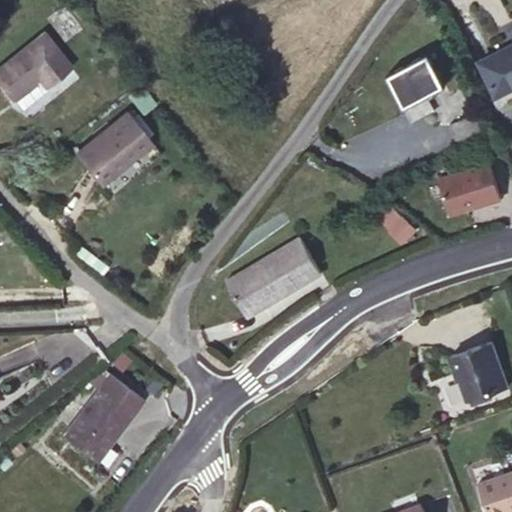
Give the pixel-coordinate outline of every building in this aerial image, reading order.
[(38,78),(46,87),(72,67),(44,31),(0,66),(0,85),(11,99),(13,98),(38,78)] [(511,45),(480,62),(496,95),(511,86),(511,45)] [(388,76),(405,107),(429,94),(445,85),(428,55),(388,76)] [(21,108),(46,87),(38,78),(13,98),(21,108)] [(429,94),(405,107),(408,113),(433,100),(429,94)] [(126,111),(74,152),(100,185),(152,142),(126,111)] [(481,112),(450,124),(460,148),(491,136),(481,112)] [(488,159),(435,172),(447,208),(499,194),(488,159)] [(390,202),(375,216),(401,244),(415,230),(390,202)] [(302,240),(226,284),(248,320),(323,277),(302,240)] [(495,341),(452,355),(460,379),(462,378),(470,400),(510,387),(495,341)] [(144,399),(110,374),(63,435),(97,461),(144,399)] [(511,473),(481,484),(491,511),(511,511),(511,510),(511,509),(511,473)] [(424,511),(421,503),(394,511),(424,511)]
